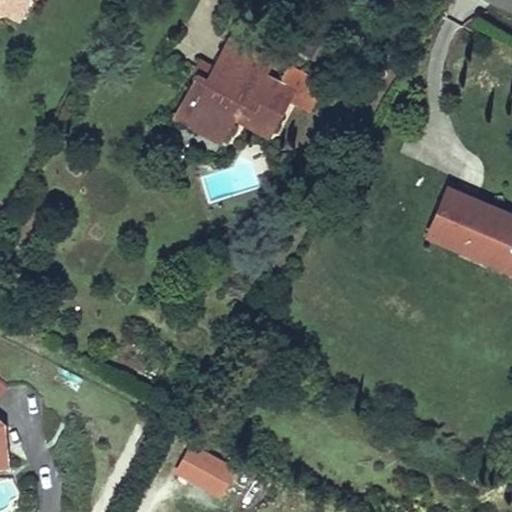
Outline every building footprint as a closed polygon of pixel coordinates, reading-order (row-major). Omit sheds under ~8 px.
[(0,0),(0,8),(6,12),(16,8),(30,14),(37,0),(0,0)] [(230,76),(246,46),(232,38),(216,68),(230,76)] [(302,96),(270,79),(279,63),(246,46),(230,76),(216,68),(211,77),(201,72),(184,102),(207,114),(200,128),(227,142),(236,124),(242,113),(281,134),(302,96)] [(207,114),(184,102),(177,116),(200,128),(207,114)] [(242,113),(236,124),(276,145),(281,134),(242,113)] [(511,269),(511,217),(449,191),(430,235),(463,249),(468,239),(485,246),(481,257),(511,269)] [(481,257),(485,246),(468,239),(463,249),(481,257)] [(0,402),(17,376),(0,364),(0,459),(24,454),(17,415),(0,417),(0,402)] [(246,468),(203,443),(189,468),(232,492),(246,468)]
